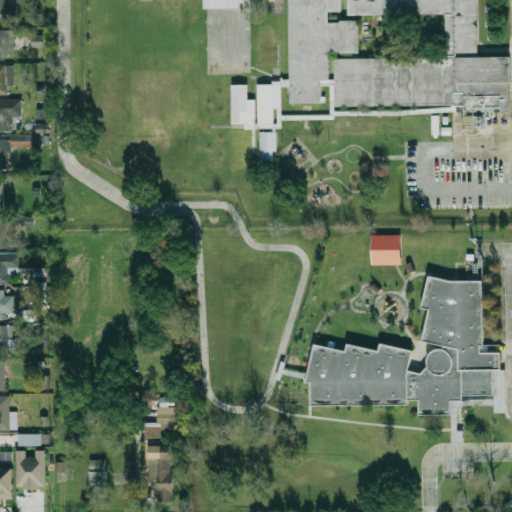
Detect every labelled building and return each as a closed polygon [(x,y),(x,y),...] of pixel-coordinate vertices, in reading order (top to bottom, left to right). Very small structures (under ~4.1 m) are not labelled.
[(15,4),(5,4),(5,0),(0,0),(0,23),(15,23),(15,4)] [(251,0),(204,0),(204,8),(251,7),(251,0)] [(329,50),(329,79),(321,79),(321,102),(289,102),(289,0),(477,0),(477,56),(510,56),(510,105),(335,106),(335,59),(444,58),(444,13),(329,13),(330,22),(340,22),(340,20),(358,20),(359,52),(340,52),(340,50),(329,50)] [(14,30),(0,30),(0,59),(14,59),(14,30)] [(44,35),(32,35),(32,48),(45,47),(44,35)] [(14,66),(0,66),(0,94),(14,94),(14,66)] [(257,83),(257,128),(282,127),(281,87),(289,86),(289,82),(257,83)] [(248,84),(232,84),(231,126),(255,126),(255,100),(247,100),(248,84)] [(0,131),(12,131),(12,117),(22,117),(22,100),(0,100),(0,131)] [(49,124),(38,125),(39,133),(49,132),(49,124)] [(260,160),(273,160),(273,151),(277,151),(277,132),(260,132),(260,160)] [(37,147),(36,134),(11,134),(11,147),(37,147)] [(0,162),(9,163),(9,140),(0,139),(0,162)] [(7,239),(17,238),(15,217),(0,218),(0,247),(8,247),(7,239)] [(372,264),(371,235),(401,234),(401,263),(372,264)] [(20,273),(20,253),(0,253),(0,284),(10,284),(10,273),(20,273)] [(45,276),(45,262),(19,262),(20,273),(34,273),(34,277),(45,276)] [(428,365),(428,362),(428,358),(430,354),(433,352),(437,350),(441,349),(443,349),(445,346),(422,342),(428,309),(422,307),(429,275),(456,281),(484,280),(484,287),(484,345),(481,345),(481,353),(502,353),(502,369),(494,369),(494,394),(463,394),(463,400),(451,400),(451,415),(420,415),(420,400),(408,400),(408,405),(312,405),(312,382),(307,382),(307,379),(316,344),(346,352),(348,344),(379,351),(381,342),(413,350),(409,367),(408,370),(422,373),(428,365)] [(5,290),(0,290),(0,319),(14,319),(14,294),(5,294),(5,290)] [(36,310),(25,310),(25,321),(36,321),(36,310)] [(0,354),(8,354),(9,325),(0,325),(0,354)] [(0,396),(0,431),(11,431),(11,396),(0,396)] [(145,441),(162,441),(162,423),(145,423),(145,441)] [(18,445),(42,446),(42,434),(18,433),(18,445)] [(145,446),(144,480),(159,481),(158,502),(175,503),(176,473),(171,473),(172,447),(145,446)] [(17,488),(46,487),(45,450),(35,450),(36,456),(26,457),(26,450),(16,451),(17,488)] [(90,489),(107,489),(107,460),(90,460),(90,489)] [(55,471),(66,472),(66,462),(56,461),(55,471)] [(14,499),(13,467),(0,467),(0,502),(2,503),(2,499),(14,499)]
